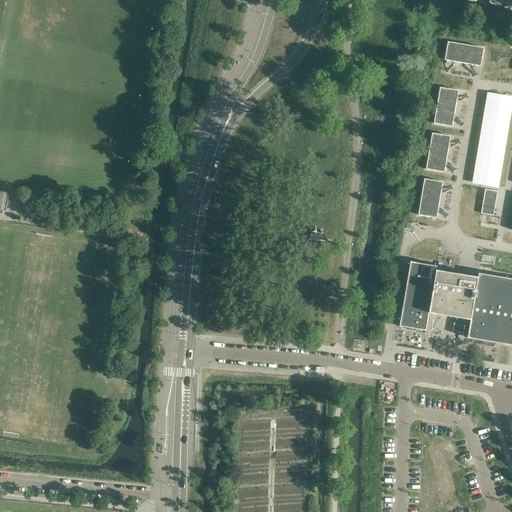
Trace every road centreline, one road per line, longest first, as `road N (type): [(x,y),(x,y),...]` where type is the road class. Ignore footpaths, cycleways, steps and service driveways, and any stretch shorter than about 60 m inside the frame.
road 1 (unclassified): [(185,348),(336,360),(504,391),(511,451)]
road 2 (tertiary): [(185,348),(194,244),(223,130)]
road 3 (unclassified): [(0,482),(178,498)]
road 4 (tertiary): [(223,130),(314,32),(324,0)]
road 5 (tertiary): [(178,498),(185,348)]
road 6 (tertiary): [(272,0),(223,130)]
